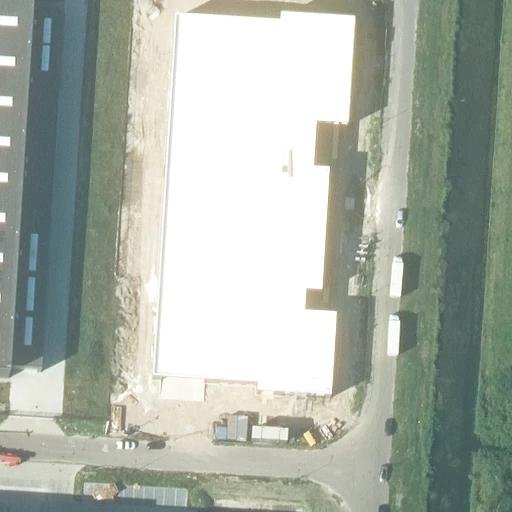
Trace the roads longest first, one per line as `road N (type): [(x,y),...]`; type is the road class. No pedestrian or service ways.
road 1 (unclassified): [(401,0),(373,467)]
road 2 (unclassified): [(373,467),(0,445)]
